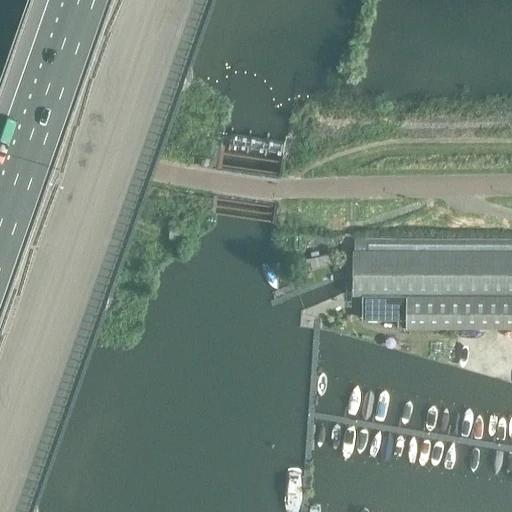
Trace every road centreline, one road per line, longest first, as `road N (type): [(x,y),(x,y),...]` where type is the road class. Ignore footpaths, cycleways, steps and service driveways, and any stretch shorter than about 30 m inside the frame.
road 1 (unclassified): [(511,189),(282,189),(213,179),(0,105)]
road 2 (motorway): [(0,440),(155,0)]
road 3 (motorway): [(77,0),(0,221)]
